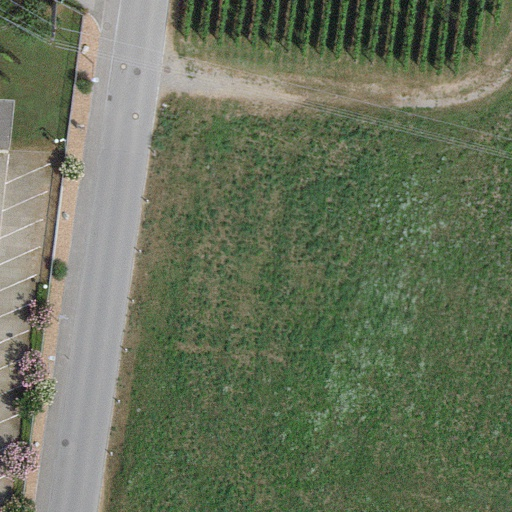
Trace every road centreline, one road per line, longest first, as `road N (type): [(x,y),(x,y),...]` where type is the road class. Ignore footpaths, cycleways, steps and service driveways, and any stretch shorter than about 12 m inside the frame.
road 1 (tertiary): [(146,0),(80,511)]
road 2 (track): [(511,66),(483,87),(444,99),(136,78)]
